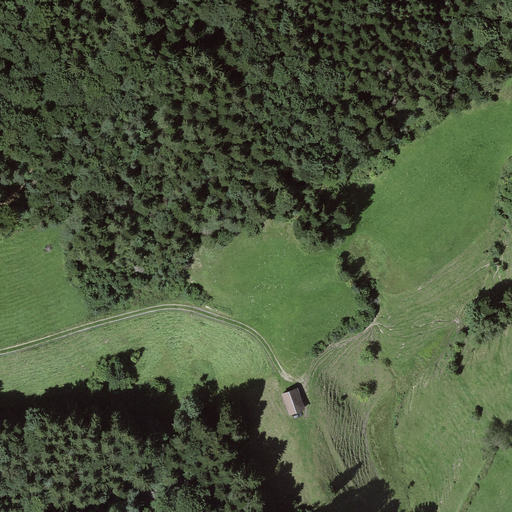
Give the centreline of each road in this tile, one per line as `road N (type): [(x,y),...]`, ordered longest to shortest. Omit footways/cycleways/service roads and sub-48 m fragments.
road 1 (track): [(0,349),(167,306),(248,330),(283,375),(297,379)]
road 2 (track): [(17,511),(140,488),(166,511)]
